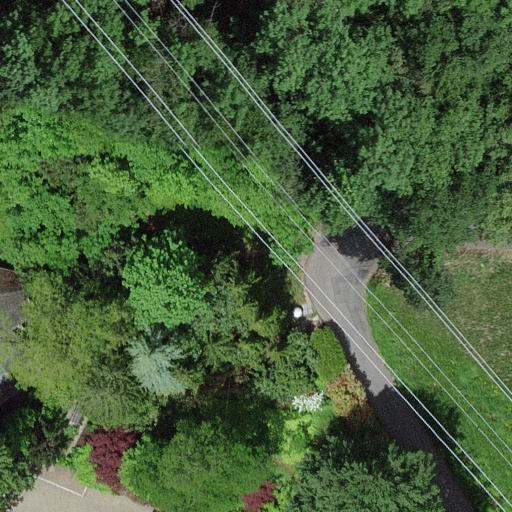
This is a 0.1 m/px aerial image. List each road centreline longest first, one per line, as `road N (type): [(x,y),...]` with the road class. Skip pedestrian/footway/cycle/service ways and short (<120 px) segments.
road 1 (unclassified): [(456,511),(359,359),(341,264),(385,236),(511,226)]
road 2 (track): [(0,252),(341,264)]
